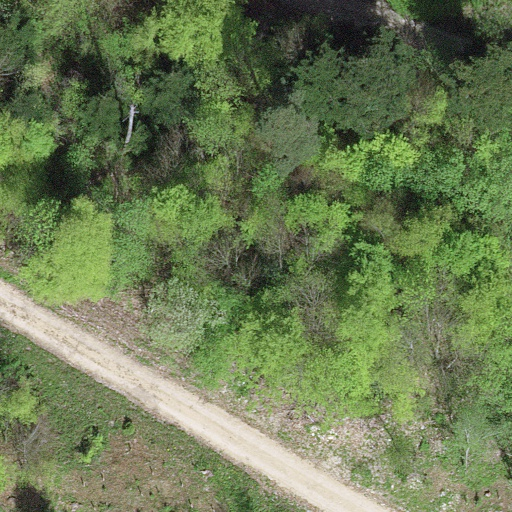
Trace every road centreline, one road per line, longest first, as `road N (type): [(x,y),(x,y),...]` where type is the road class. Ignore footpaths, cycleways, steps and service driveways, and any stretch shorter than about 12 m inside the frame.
road 1 (track): [(362,511),(0,291)]
road 2 (track): [(315,0),(511,74)]
